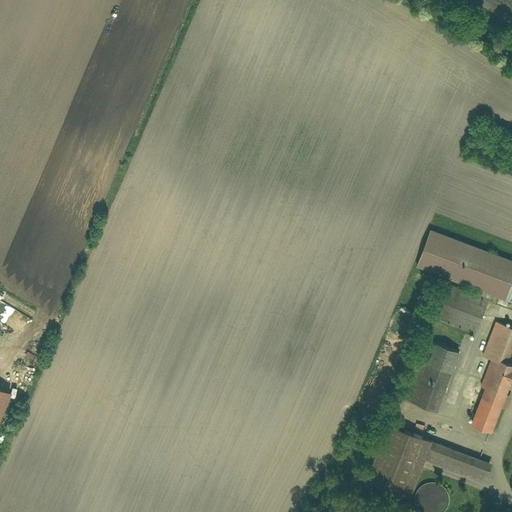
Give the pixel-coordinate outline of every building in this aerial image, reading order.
[(511,258),(430,228),(416,265),(511,300),(511,258)] [(432,316),(476,333),(490,296),(445,280),(432,316)] [(511,353),(511,326),(494,319),(481,354),(491,358),(466,421),(492,432),(511,385),(511,360),(510,359),(511,353)] [(438,410),(460,350),(435,340),(427,361),(412,356),(398,395),(438,410)] [(0,417),(10,392),(0,387),(0,417)] [(484,483),(492,462),(389,421),(368,473),(413,491),(426,460),(484,483)]
